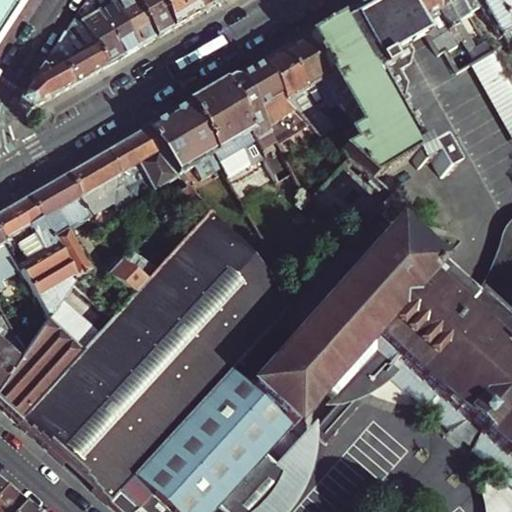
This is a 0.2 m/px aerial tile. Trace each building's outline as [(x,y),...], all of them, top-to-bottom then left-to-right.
[(0,0),(0,31),(20,0),(0,0)] [(79,25),(92,48),(104,69),(121,59),(86,0),(85,0),(73,19),(79,25)] [(86,0),(121,59),(138,49),(109,0),(86,0)] [(154,40),(131,0),(109,0),(138,49),(154,40)] [(171,30),(154,0),(131,0),(154,40),(171,30)] [(154,0),(171,30),(197,15),(189,0),(154,0)] [(189,0),(197,15),(220,2),(218,0),(189,0)] [(336,22),(302,41),(355,133),(334,145),(332,146),(372,181),(413,158),(419,168),(432,161),(441,177),(455,169),(440,143),(428,150),(402,105),(405,83),(397,70),(405,65),(407,50),(406,48),(425,38),(402,0),(374,0),(347,16),(350,20),(339,27),(336,22)] [(455,41),(431,0),(402,0),(425,38),(428,43),(446,34),(451,43),(455,41)] [(460,0),(431,0),(455,41),(459,39),(474,64),(492,54),(469,14),(460,0)] [(460,0),(469,14),(481,8),(499,39),(504,36),(511,50),(511,29),(501,10),(494,0),(460,0)] [(511,0),(494,0),(501,10),(511,29),(511,0)] [(63,33),(78,57),(92,48),(79,25),(73,19),(63,33)] [(58,68),(78,57),(63,33),(17,104),(28,113),(71,88),(58,68)] [(302,41),(281,54),(334,145),(355,133),(302,41)] [(104,69),(92,48),(78,57),(58,68),(71,88),(104,69)] [(281,54),(259,66),(288,116),(319,171),(372,218),(391,198),(372,181),(332,146),(334,145),(281,54)] [(474,64),(470,66),(511,138),(511,88),(492,54),(474,64)] [(288,116),(259,66),(236,80),(265,129),(288,116)] [(265,129),(236,80),(221,88),(254,144),(269,136),(265,129)] [(221,88),(184,109),(212,158),(217,166),(242,151),(251,168),(264,161),(254,144),(221,88)] [(212,158),(184,109),(141,134),(175,179),(212,158)] [(141,134),(101,157),(122,192),(142,180),(151,195),(177,181),(175,179),(141,134)] [(79,199),(94,226),(118,212),(120,216),(131,209),(122,192),(101,157),(66,177),(79,199)] [(90,228),(94,226),(79,199),(66,177),(27,200),(71,276),(73,281),(78,290),(94,282),(67,232),(84,222),(87,227),(90,228)] [(187,193),(171,201),(195,228),(207,215),(187,193)] [(32,298),(71,276),(27,200),(0,215),(0,243),(5,253),(17,273),(18,274),(32,298)] [(80,355),(17,425),(107,505),(130,479),(213,389),(289,309),(247,262),(207,215),(195,228),(155,273),(131,299),(96,338),(80,355)] [(485,281),(476,293),(503,319),(511,305),(511,281),(511,282),(511,281),(511,222),(507,229),(501,240),(498,247),(494,266),(485,281)] [(383,371),(390,363),(396,357),(511,462),(511,326),(503,319),(476,293),(469,300),(392,228),(369,253),(352,240),(289,309),(213,389),(271,440),(285,424),(287,426),(321,389),(329,396),(335,402),(372,361),(383,371)] [(18,274),(17,273),(5,253),(0,243),(0,292),(5,290),(2,284),(18,274)] [(99,274),(131,299),(155,273),(126,252),(116,263),(113,260),(109,261),(99,274)] [(71,276),(32,298),(46,321),(58,304),(73,281),(71,276)] [(46,321),(45,323),(80,355),(96,338),(58,304),(46,321)] [(16,365),(0,388),(0,409),(17,425),(80,355),(45,323),(21,358),(16,365)] [(0,352),(0,388),(16,365),(21,358),(11,340),(2,351),(0,352)] [(511,462),(396,357),(390,363),(394,367),(387,375),(511,487),(511,486),(511,462)] [(329,396),(320,405),(331,404),(341,402),(352,399),(361,394),(371,389),(379,382),(387,375),(394,367),(390,363),(383,371),(372,361),(335,402),(329,396)] [(213,389),(130,479),(135,484),(122,498),(132,507),(127,511),(205,511),(213,505),(220,511),(248,511),(255,507),(261,501),(267,493),(272,485),(275,477),(278,468),(270,461),(260,452),(271,440),(213,389)] [(281,449),(301,467),(305,454),(308,435),(310,417),(281,449)] [(281,511),(288,501),(294,489),(301,467),(281,449),(270,461),(278,468),(275,477),(272,485),(267,493),(261,501),(255,507),(248,511),(281,511)] [(511,511),(511,497),(479,468),(477,482),(477,500),(478,509),(477,511),(511,511)] [(107,505),(114,511),(127,511),(132,507),(122,498),(135,484),(130,479),(107,505)] [(0,511),(17,511),(21,508),(3,491),(0,494),(0,511)]
